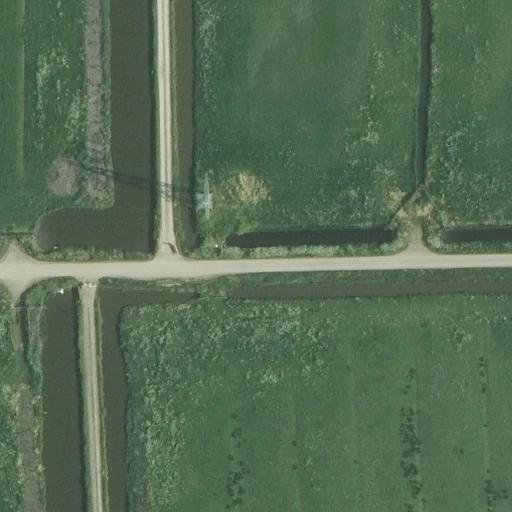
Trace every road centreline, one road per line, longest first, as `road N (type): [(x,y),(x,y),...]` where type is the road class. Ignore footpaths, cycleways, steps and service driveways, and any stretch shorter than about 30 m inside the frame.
road 1 (unclassified): [(166,269),(511,262)]
road 2 (unclassified): [(166,269),(161,0)]
road 3 (track): [(97,511),(85,271)]
road 4 (unclassified): [(0,272),(166,269)]
